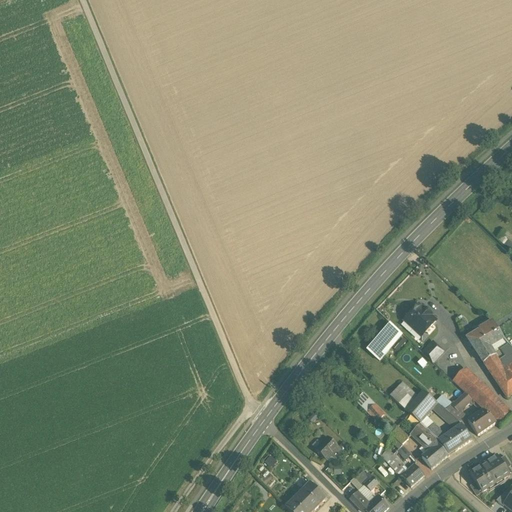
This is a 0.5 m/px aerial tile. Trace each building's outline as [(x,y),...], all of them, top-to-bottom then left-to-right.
[(418,307),(405,322),(410,327),(409,328),(415,333),(420,333),(423,336),(435,323),(430,318),(431,316),(425,311),(424,312),(418,307)] [(382,318),(359,344),(368,351),(390,325),(382,318)] [(390,325),(368,351),(380,361),(402,336),(390,325)] [(494,325),(480,334),(488,349),(489,349),(490,349),(504,340),(503,340),(494,325)] [(480,334),(468,341),(484,364),(495,358),(494,357),(490,349),(489,349),(488,349),(480,334)] [(504,340),(490,349),(494,357),(500,353),(509,346),(504,340)] [(433,343),(422,354),(433,364),(443,353),(433,343)] [(511,350),(509,346),(500,353),(506,361),(511,369),(511,350)] [(495,358),(484,364),(489,372),(500,365),(495,358)] [(500,365),(489,372),(507,400),(511,396),(511,369),(506,361),(500,365)] [(494,397),(465,370),(453,383),(455,385),(461,391),(462,392),(466,395),(481,410),(492,399),(494,397)] [(418,399),(402,384),(390,398),(406,412),(418,399)] [(461,391),(455,385),(452,388),(458,394),(461,391)] [(462,392),(450,403),(452,405),(455,405),(465,396),(466,395),(462,392)] [(418,399),(406,412),(418,424),(431,408),(435,403),(423,393),(418,399)] [(465,396),(455,405),(452,405),(451,407),(455,410),(458,413),(471,402),(465,396)] [(450,403),(445,399),(439,407),(445,412),(450,416),(455,410),(451,407),(452,405),(450,403)] [(492,399),(481,410),(499,427),(510,416),(492,399)] [(439,407),(435,403),(431,408),(441,416),(445,412),(439,407)] [(384,416),(374,407),(369,413),(378,422),(384,416)] [(458,413),(455,410),(450,416),(458,423),(462,427),(468,422),(458,413)] [(450,416),(445,412),(441,416),(453,428),(458,423),(450,416)] [(483,413),(468,422),(477,437),(496,425),(483,413)] [(439,430),(433,425),(427,432),(435,439),(439,434),(439,430)] [(427,432),(421,426),(412,435),(418,441),(427,432)] [(392,435),(403,446),(411,438),(399,427),(392,435)] [(456,431),(439,443),(440,444),(440,445),(448,457),(471,441),(462,428),(462,427),(456,431)] [(435,439),(427,432),(418,441),(430,452),(430,453),(438,446),(440,445),(440,444),(439,443),(437,441),(435,439)] [(339,449),(328,439),(316,452),(326,462),(331,457),(339,449)] [(438,446),(430,453),(430,452),(422,459),(432,471),(447,457),(438,446)] [(411,457),(403,448),(402,447),(397,452),(406,462),(411,457)] [(339,449),(331,457),(336,461),(343,453),(339,449)] [(396,460),(387,451),(381,457),(390,465),(394,462),(396,460)] [(498,457),(470,475),(475,484),(481,494),(510,477),(506,471),(500,460),(498,457)] [(511,468),(505,457),(500,460),(506,471),(511,468)] [(405,475),(394,462),(390,465),(390,467),(401,479),(402,478),(401,478),(405,475)] [(405,475),(401,478),(402,478),(411,488),(424,477),(414,467),(405,475)] [(368,478),(363,473),(355,480),(362,489),(364,487),(370,481),(368,478)] [(370,481),(364,487),(369,493),(378,484),(370,476),(368,478),(370,481)] [(481,494),(475,484),(470,487),(476,497),(481,494)] [(310,485),(298,497),(312,511),(314,511),(326,500),(310,485)] [(370,506),(358,493),(350,500),(361,511),(364,511),(366,511),(365,511),(370,506)] [(506,493),(496,502),(503,508),(505,506),(505,505),(511,498),(506,493)] [(312,511),(298,497),(285,509),(288,511),(312,511)] [(370,506),(365,511),(366,511),(385,511),(389,509),(378,498),(370,506)]
